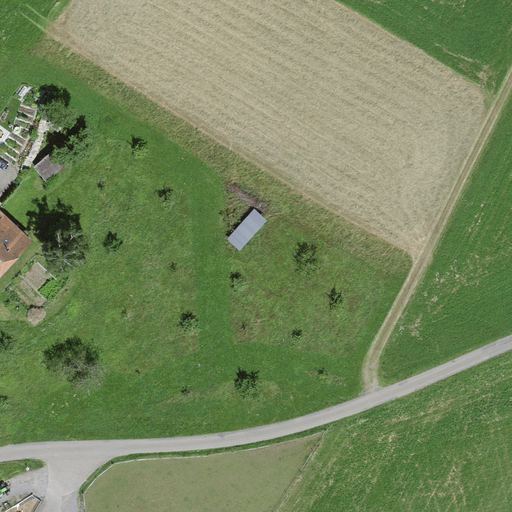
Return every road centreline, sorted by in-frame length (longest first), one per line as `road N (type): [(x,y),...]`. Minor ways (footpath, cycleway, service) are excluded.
road 1 (unclassified): [(0,454),(273,432),(374,401),(511,342)]
road 2 (track): [(374,401),(375,351),(511,80)]
